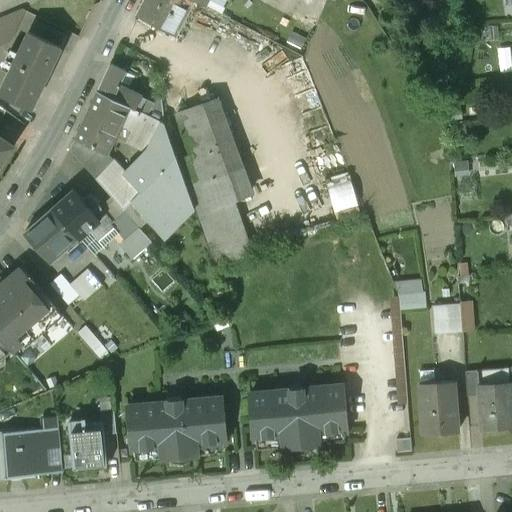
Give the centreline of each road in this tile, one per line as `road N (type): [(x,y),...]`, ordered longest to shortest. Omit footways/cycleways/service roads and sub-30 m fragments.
road 1 (residential): [(511,465),(25,511)]
road 2 (residential): [(126,0),(45,161),(0,224)]
